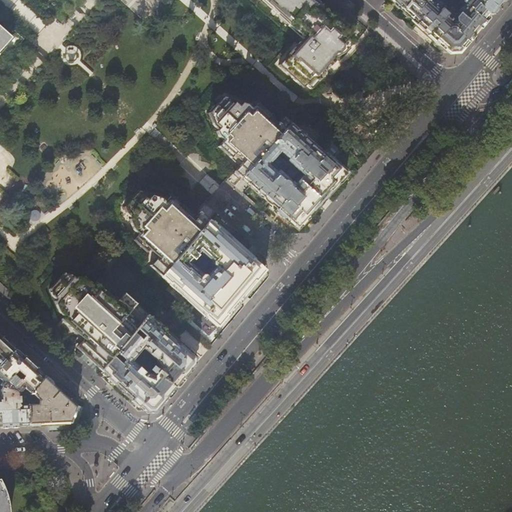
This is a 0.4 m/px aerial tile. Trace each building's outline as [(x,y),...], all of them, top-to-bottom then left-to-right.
[(266,0),(265,2),(270,7),(272,5),(274,7),(273,9),(279,15),(278,15),(304,39),(279,66),(304,88),(307,85),(312,90),(329,70),(327,68),(336,58),(338,60),(355,41),(349,36),(353,32),(349,28),(338,18),(337,19),(333,15),(331,17),(318,6),(320,3),(316,0),(266,0)] [(391,0),(421,28),(448,53),(458,52),(472,36),(489,15),(471,0),(391,0)] [(471,0),(489,15),(499,3),(501,0),(471,0)] [(0,47),(2,45),(5,48),(12,40),(9,38),(10,37),(2,29),(2,28),(0,26),(0,47)] [(242,178),(291,124),(284,118),(279,123),(258,104),(253,110),(247,105),(242,103),(240,105),(236,101),(223,98),(208,114),(214,126),(218,130),(216,132),(219,136),(224,141),(219,147),(241,166),(235,172),(238,174),(242,178)] [(318,205),(346,174),(291,123),(291,124),(242,178),(275,206),(298,227),(318,205)] [(162,276),(209,220),(202,213),(199,211),(192,220),(183,212),(185,209),(172,197),(167,203),(162,198),(151,195),(149,197),(145,193),(139,191),(124,208),(126,213),(131,218),(129,220),(133,230),(139,235),(134,241),(147,252),(149,250),(158,257),(150,265),(162,276)] [(34,222),(39,214),(32,209),(27,217),(34,222)] [(246,294),(245,294),(265,270),(237,245),(209,220),(162,276),(218,326),(239,301),(240,301),(243,297),(246,294)] [(96,366),(100,371),(113,357),(116,353),(148,315),(127,295),(122,301),(99,280),(94,285),(89,280),(78,277),(77,278),(73,275),(66,272),(51,289),(53,295),(58,299),(56,302),(60,312),(65,317),(62,320),(65,322),(76,333),(79,330),(88,339),(83,344),(82,343),(77,349),(96,366)] [(116,353),(124,360),(121,364),(113,357),(100,371),(111,381),(135,402),(144,410),(157,409),(169,395),(191,370),(195,364),(195,356),(148,315),(116,353)] [(4,339),(0,335),(0,365),(15,349),(4,339)] [(30,362),(15,349),(0,365),(0,380),(2,382),(0,384),(0,385),(2,386),(19,393),(23,388),(29,393),(45,376),(30,362)] [(61,392),(45,376),(29,393),(31,394),(39,400),(38,402),(37,403),(27,404),(29,425),(48,424),(68,423),(75,404),(61,392)] [(19,397),(19,393),(2,386),(0,388),(0,426),(7,426),(29,425),(27,404),(21,405),(20,404),(19,403),(19,401),(22,401),(22,397),(19,397)]
